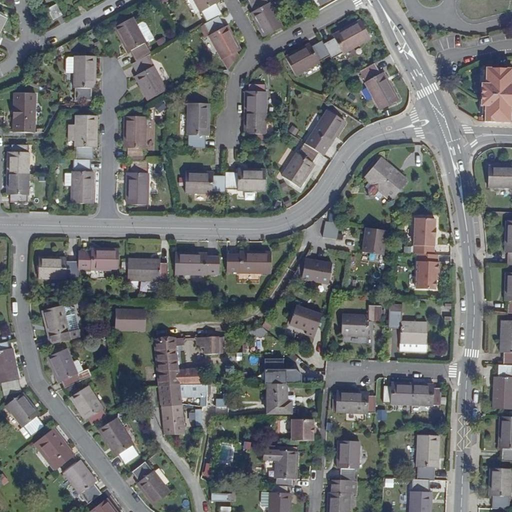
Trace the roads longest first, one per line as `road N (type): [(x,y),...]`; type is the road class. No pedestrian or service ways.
road 1 (residential): [(107,227),(285,226),(312,211),(359,145),(436,116)]
road 2 (residential): [(21,225),(22,330),(37,383),(138,511)]
road 3 (tertiary): [(447,141),(465,218),(467,372)]
road 4 (residential): [(229,132),(234,87),(259,51),(355,0)]
road 5 (residential): [(329,392),(334,368),(467,372)]
road 6 (residential): [(114,80),(107,227)]
road 7 (tertiary): [(467,372),(461,511)]
road 8 (residential): [(153,391),(157,435),(194,483),(202,511)]
road 9 (tertiary): [(374,0),(436,116)]
